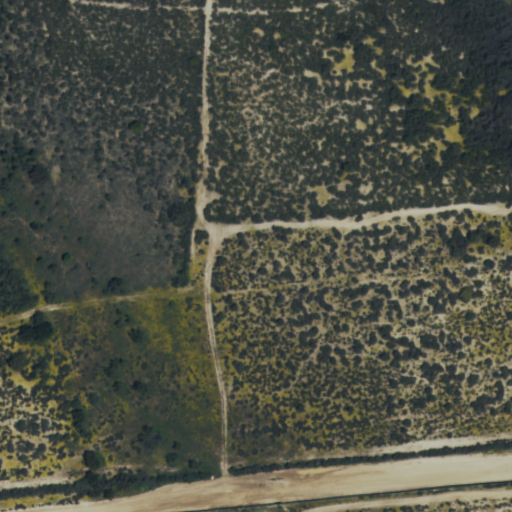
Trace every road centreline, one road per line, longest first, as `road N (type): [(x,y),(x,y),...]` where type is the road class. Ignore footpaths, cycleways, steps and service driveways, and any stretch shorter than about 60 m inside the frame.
road 1 (track): [(511,460),(8,511)]
road 2 (residential): [(511,491),(319,511)]
